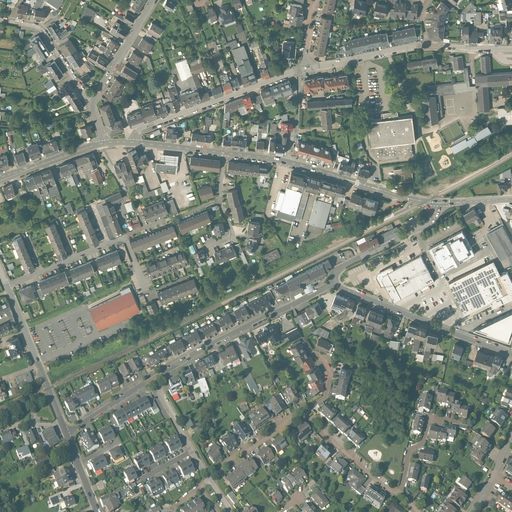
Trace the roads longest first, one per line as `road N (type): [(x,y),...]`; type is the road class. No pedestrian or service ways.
road 1 (residential): [(153,378),(330,284)]
road 2 (residential): [(511,354),(330,284)]
road 3 (residential): [(5,285),(124,237),(147,293)]
road 4 (residential): [(301,68),(139,127),(134,142)]
road 5 (secondary): [(286,162),(435,203)]
road 6 (tertiary): [(61,423),(5,285)]
road 7 (residential): [(330,284),(335,270),(427,223),(435,203)]
road 8 (residential): [(428,45),(301,68)]
road 9 (residential): [(0,19),(43,31),(92,99)]
road 10 (residential): [(397,492),(299,413)]
